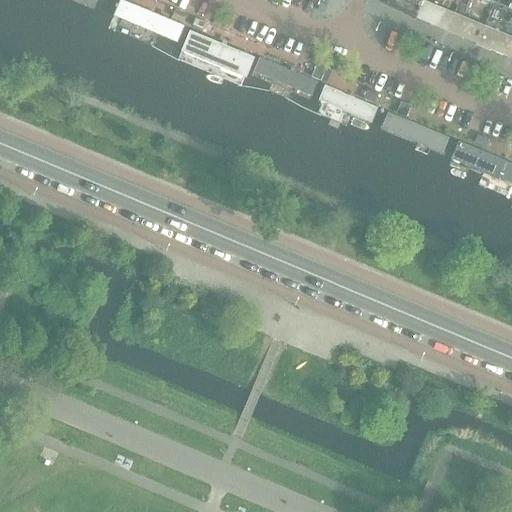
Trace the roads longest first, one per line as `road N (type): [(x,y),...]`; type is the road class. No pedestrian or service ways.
road 1 (secondary): [(511,360),(0,145)]
road 2 (residential): [(511,112),(341,42)]
